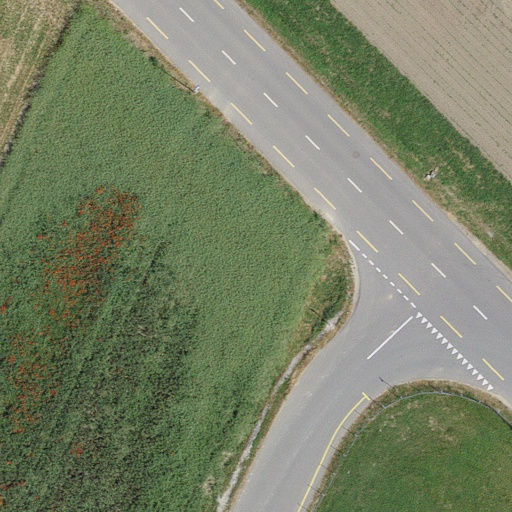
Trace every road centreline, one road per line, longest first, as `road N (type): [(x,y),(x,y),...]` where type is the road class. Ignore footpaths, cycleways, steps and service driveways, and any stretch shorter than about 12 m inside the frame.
road 1 (unclassified): [(266,511),(385,217)]
road 2 (unclassified): [(385,217),(173,0)]
road 3 (unclassified): [(511,346),(385,217)]
